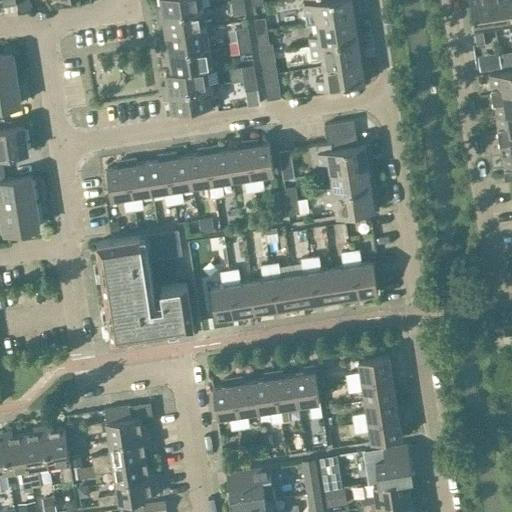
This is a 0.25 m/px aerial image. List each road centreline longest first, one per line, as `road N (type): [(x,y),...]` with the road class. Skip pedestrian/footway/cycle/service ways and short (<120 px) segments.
road 1 (residential): [(446,511),(384,103)]
road 2 (residential): [(59,149),(384,103)]
road 3 (residential): [(511,284),(496,286),(451,0)]
road 4 (residential): [(199,511),(171,354)]
road 5 (residential): [(59,149),(40,23)]
road 6 (residential): [(90,367),(73,245)]
